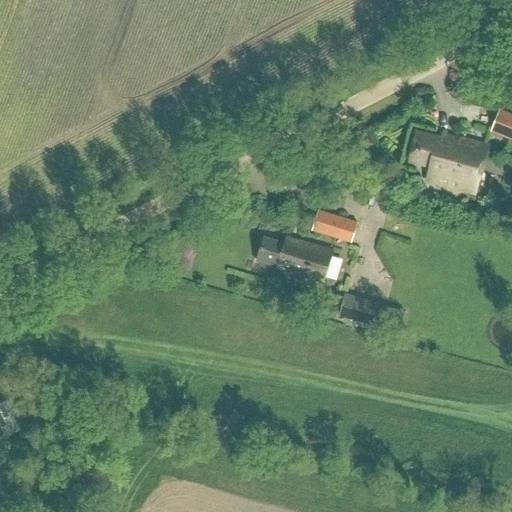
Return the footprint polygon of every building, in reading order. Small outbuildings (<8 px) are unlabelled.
[(511,114),(499,109),(491,130),(511,138),(511,114)] [(417,132),(410,161),(430,166),(426,181),(476,194),(489,146),(457,137),(456,142),(417,132)] [(317,210),(312,229),(351,241),(357,222),(317,210)] [(334,251),(287,237),(285,243),(265,237),(257,262),(325,281),(334,251)] [(311,293),(292,288),(288,302),(307,307),(311,293)] [(340,316),(370,324),(382,327),(387,305),(345,295),(340,316)]
